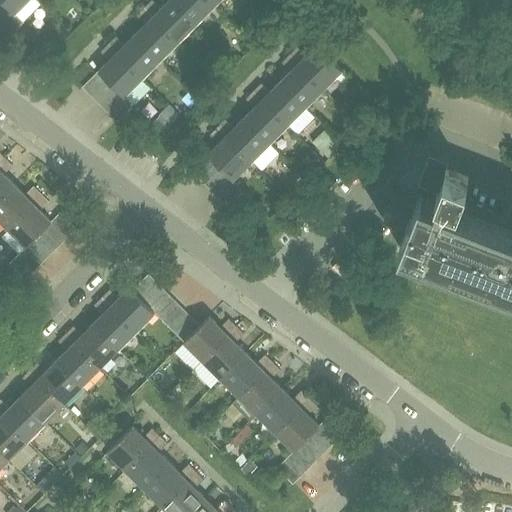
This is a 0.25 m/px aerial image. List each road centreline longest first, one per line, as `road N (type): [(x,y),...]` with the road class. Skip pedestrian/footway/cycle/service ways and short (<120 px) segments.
road 1 (residential): [(265,297),(430,134),(487,157),(488,181),(511,190)]
road 2 (residential): [(0,359),(145,208)]
road 3 (residential): [(425,419),(265,297)]
road 4 (residential): [(145,208),(0,95)]
road 5 (residential): [(265,297),(145,208)]
road 6 (residential): [(334,511),(425,419)]
